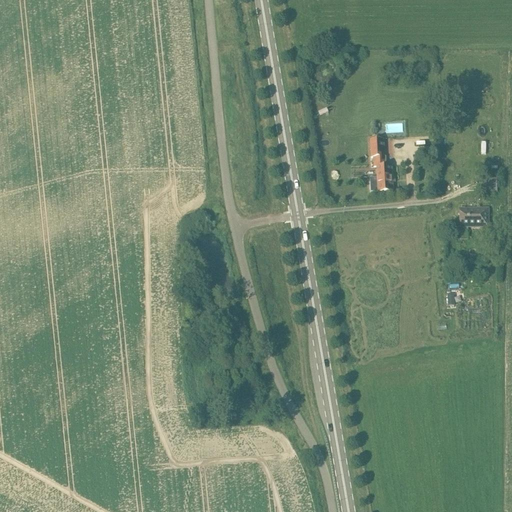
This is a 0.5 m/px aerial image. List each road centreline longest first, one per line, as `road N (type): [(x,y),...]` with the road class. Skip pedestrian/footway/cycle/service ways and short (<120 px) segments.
road 1 (unclassified): [(232,227),(268,356),(330,511)]
road 2 (primary): [(346,511),(296,215)]
road 3 (unclassified): [(204,0),(232,227)]
road 4 (primary): [(296,215),(261,0)]
road 5 (unclassified): [(296,215),(464,197)]
